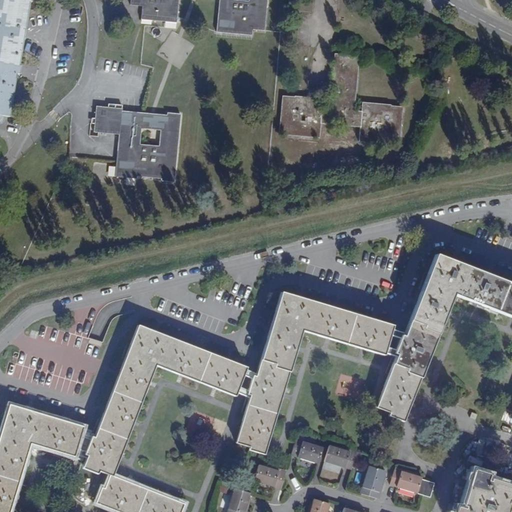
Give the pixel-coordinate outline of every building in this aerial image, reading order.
[(0,0),(0,115),(9,116),(15,74),(20,75),(21,66),(19,66),(29,2),(32,3),(31,0),(0,0)] [(265,31),(267,0),(131,0),(131,5),(142,6),(141,20),(177,23),(178,0),(219,0),(217,32),(252,36),(252,30),(265,31)] [(359,56),(335,54),(330,109),(322,108),(323,99),(294,97),(294,98),(282,97),(279,135),(319,138),(321,124),(360,127),(359,142),(399,145),(403,107),(390,106),(391,105),(362,102),(362,112),(354,111),(359,56)] [(161,179),(161,181),(174,183),(182,114),(167,113),(167,115),(122,111),(122,108),(96,106),(94,132),(119,135),(114,177),(137,179),(137,176),(161,179)] [(511,284),(435,255),(404,334),(403,337),(401,336),(399,339),(395,351),(394,354),(396,355),(396,357),(381,393),(410,404),(452,295),(511,318),(511,284)] [(280,293),(256,374),(256,377),(252,376),(251,379),(248,391),(247,394),(250,395),(249,398),(240,428),(270,437),(301,331),(383,356),(384,354),(386,348),(389,336),(391,330),(392,326),(280,293)] [(138,326),(95,435),(94,438),(91,437),(90,440),(86,452),(85,454),(87,455),(86,458),(84,465),(110,475),(98,504),(118,511),(180,511),(184,504),(113,477),(156,366),(235,396),(237,393),(239,388),(243,376),(246,370),(246,368),(138,326)] [(404,334),(391,330),(389,336),(399,339),(401,336),(403,337),(404,334)] [(386,348),(384,354),(396,357),(396,355),(394,354),(395,351),(386,348)] [(256,374),(246,370),(243,376),(251,379),(252,376),(256,377),(256,374)] [(251,379),(243,376),(239,388),(248,391),(251,379)] [(239,388),(237,393),(249,398),(250,395),(247,394),(248,391),(239,388)] [(403,422),(410,404),(381,393),(376,408),(389,413),(388,416),(403,422)] [(80,437),(82,431),(83,427),(10,405),(0,437),(0,511),(9,511),(30,444),(74,457),(75,455),(77,449),(80,437)] [(270,437),(240,428),(235,443),(249,448),(248,451),(264,455),(270,437)] [(95,435),(82,431),(80,437),(90,440),(91,437),(94,438),(95,435)] [(323,448),(295,439),(290,456),(318,464),(323,448)] [(356,453),(329,446),(324,462),(343,468),(346,469),(351,470),(356,453)] [(77,449),(75,455),(86,458),(87,455),(85,454),(86,452),(77,449)] [(285,473),(258,465),(253,481),(280,489),(285,473)] [(385,471),(369,467),(361,495),(377,499),(385,471)] [(422,477),(394,469),(389,486),(430,497),(434,483),(421,480),(422,477)] [(506,511),(508,505),(507,504),(508,501),(511,503),(511,501),(511,486),(489,480),(489,482),(486,481),(487,477),(472,472),(462,506),(464,507),(463,509),(459,508),(457,511),(506,511)] [(244,511),(250,493),(234,489),(226,511),(244,511)] [(327,511),(330,504),(313,499),(309,511),(327,511)]
